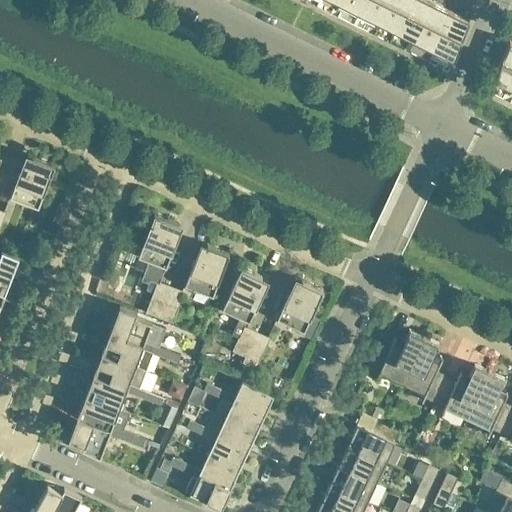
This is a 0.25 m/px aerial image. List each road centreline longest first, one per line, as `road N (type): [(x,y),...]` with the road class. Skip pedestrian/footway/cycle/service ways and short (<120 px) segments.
road 1 (residential): [(24,446),(134,173)]
road 2 (residential): [(441,125),(199,2)]
road 3 (residential): [(94,154),(0,403)]
road 4 (residential): [(368,282),(134,173)]
road 5 (residential): [(262,511),(368,282)]
road 6 (residential): [(368,282),(441,125)]
road 7 (residential): [(511,349),(368,282)]
road 8 (residential): [(165,511),(24,446)]
road 9 (residential): [(441,125),(492,0)]
